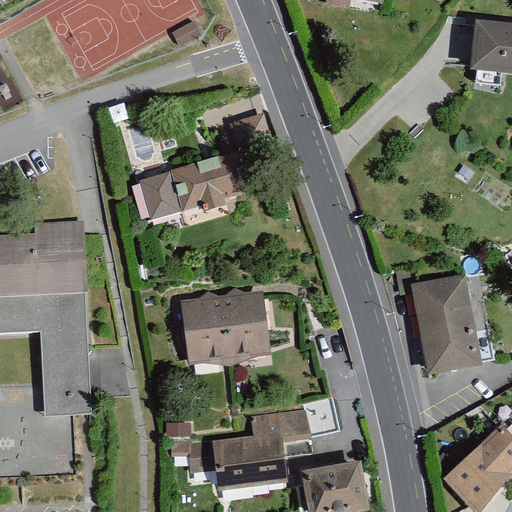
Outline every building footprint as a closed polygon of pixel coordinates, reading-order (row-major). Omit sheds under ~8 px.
[(322,0),(320,12),(382,21),(385,0),(322,0)] [(462,83),(511,88),(511,37),(467,33),(462,83)] [(143,242),(228,219),(215,169),(130,191),(143,242)] [(0,487),(85,484),(81,416),(92,415),(89,348),(88,327),(86,292),(82,224),(38,226),(39,237),(0,238),(0,487)] [(418,384),(471,375),(456,284),(402,293),(418,384)] [(176,370),(253,368),(251,296),(174,298),(176,370)] [(244,419),(246,445),(282,442),(307,440),(305,415),(244,419)] [(479,511),(511,473),(511,435),(502,426),(444,479),(474,511),(479,511)] [(187,444),(192,471),(207,468),(202,441),(187,444)] [(219,500),(287,494),(282,442),(246,445),(214,448),(219,500)] [(358,511),(354,481),(303,489),(306,511),(358,511)]
